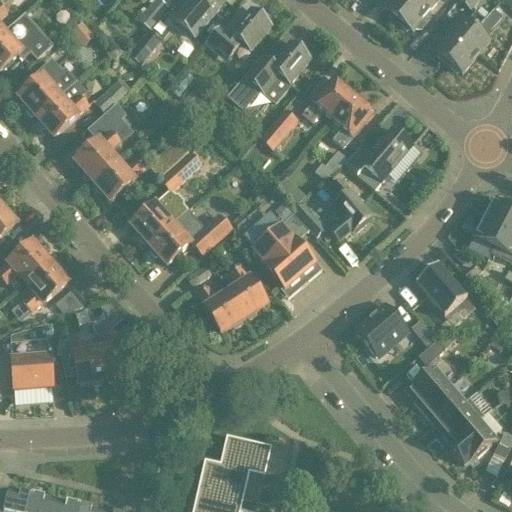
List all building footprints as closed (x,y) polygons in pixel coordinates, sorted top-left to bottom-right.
[(201,14),(210,22),(228,0),(193,0),(179,16),(191,26),(201,14)] [(384,13),(399,25),(420,0),(395,0),(393,2),(384,13)] [(438,3),(434,0),(420,0),(399,25),(411,36),(438,3)] [(483,0),(466,0),(462,5),(472,14),(483,0)] [(511,0),(505,0),(500,6),(509,13),(511,9),(511,0)] [(149,33),(150,32),(164,16),(167,11),(155,1),(137,24),(149,33)] [(249,13),(241,23),(229,38),(220,29),(203,47),(224,67),(230,59),(240,48),(249,55),(261,41),(270,30),(249,13)] [(434,55),(449,68),(486,25),(476,16),(466,27),(462,23),(434,55)] [(0,40),(0,73),(17,59),(21,62),(29,55),(37,64),(52,51),(23,19),(3,37),(0,40)] [(485,42),(494,32),(486,25),(449,68),(461,78),(489,45),(485,42)] [(82,52),(93,42),(81,28),(66,41),(72,47),(75,45),(82,52)] [(309,64),(288,47),(270,69),(261,62),(226,103),(243,116),(260,96),(275,109),(292,88),(290,86),(309,64)] [(140,70),(149,60),(137,49),(128,60),(140,70)] [(51,66),(35,79),(39,83),(18,101),(36,122),(60,101),(75,88),(75,87),(64,74),(60,77),(51,66)] [(321,116),(332,126),(353,101),(331,82),(306,112),(300,118),(311,128),(321,116)] [(117,87),(116,86),(93,106),(103,118),(114,108),(126,98),(125,97),(129,93),(121,84),(117,87)] [(79,101),(84,98),(75,88),(60,101),(36,122),(53,141),(77,120),(76,120),(87,110),(79,101)] [(372,117),(353,101),(332,126),(340,132),(330,144),(341,153),(372,117)] [(166,104),(161,110),(161,115),(167,121),(175,112),(166,104)] [(124,120),(114,108),(103,118),(97,123),(107,135),(108,134),(124,120)] [(258,145),(272,157),(297,126),(283,115),(258,145)] [(74,165),(93,187),(116,166),(108,156),(119,147),(133,135),(123,124),(110,136),(98,146),(97,145),(74,165)] [(369,159),(359,151),(338,176),(347,183),(352,177),(374,195),(412,150),(391,133),(369,159)] [(145,170),(159,187),(189,160),(176,144),(145,170)] [(332,178),(347,164),(337,156),(324,171),(332,178)] [(189,160),(159,187),(168,197),(168,198),(170,197),(199,172),(189,160)] [(123,173),(116,166),(93,187),(109,206),(133,185),(132,184),(143,174),(134,164),(123,173)] [(372,220),(358,203),(341,184),(331,192),(340,203),(330,211),(341,225),(332,233),(341,244),(372,220)] [(155,208),(131,230),(149,250),(187,216),(182,210),(182,206),(177,201),(173,200),(170,197),(168,198),(168,197),(155,209),(155,208)] [(252,200),(244,207),(250,216),(259,208),(252,200)] [(494,251),(511,216),(511,213),(511,214),(492,204),(473,240),(493,251),(494,251)] [(0,242),(16,228),(0,210),(0,242)] [(318,242),(326,233),(303,211),(295,219),(318,242)] [(282,214),(274,221),(282,229),(290,222),(282,214)] [(204,234),(188,215),(187,216),(149,250),(166,269),(191,247),(202,259),(231,233),(219,220),(204,234)] [(511,216),(494,251),(493,251),(489,258),(511,269),(511,268),(511,216)] [(267,242),(252,254),(285,294),(300,282),(315,269),(282,230),(267,242)] [(18,279),(26,289),(50,267),(32,247),(8,268),(9,269),(0,276),(0,280),(7,289),(18,279)] [(67,287),(50,267),(26,289),(33,297),(23,306),(31,316),(42,307),(43,308),(67,287)] [(212,282),(205,270),(185,282),(192,294),(212,282)] [(465,304),(436,270),(415,288),(444,322),(465,304)] [(227,278),(235,291),(227,297),(244,324),(266,310),(248,283),(247,283),(239,271),(227,278)] [(481,277),(475,271),(464,281),(470,287),(481,277)] [(204,312),(221,338),(244,324),(227,297),(216,303),(208,291),(197,298),(205,311),(204,312)] [(54,308),(63,319),(83,311),(70,295),(54,308)] [(104,324),(121,317),(113,307),(100,311),(104,324)] [(386,311),(383,313),(355,337),(375,361),(406,334),(391,317),(386,311)] [(493,315),(487,320),(495,329),(501,324),(493,315)] [(107,331),(103,325),(102,319),(91,322),(93,335),(97,341),(106,351),(99,352),(106,384),(131,379),(124,347),(123,348),(107,331)] [(49,360),(47,360),(46,344),(45,331),(9,338),(10,347),(13,396),(51,393),(49,360)] [(435,345),(427,336),(417,344),(425,353),(435,345)] [(106,384),(99,352),(87,355),(84,341),(57,346),(64,383),(77,381),(78,390),(106,384)] [(494,341),(489,350),(500,356),(504,347),(494,341)] [(425,371),(444,354),(436,345),(417,361),(425,371)] [(415,404),(413,405),(420,414),(449,389),(433,371),(406,394),(415,404)] [(437,430),(464,407),(449,389),(420,414),(428,423),(430,422),(437,430)] [(498,396),(500,408),(510,406),(508,395),(498,396)] [(447,450),(448,451),(479,425),(483,421),(469,403),(464,407),(437,430),(444,439),(443,440),(450,448),(447,450)] [(495,443),(479,425),(448,451),(464,469),(476,460),(477,461),(489,452),(487,450),(495,443)] [(226,440),(220,469),(249,475),(265,479),(272,451),(248,445),(226,440)] [(498,448),(493,457),(504,462),(509,453),(498,448)] [(205,465),(198,493),(243,503),(249,475),(220,469),(205,465)] [(0,508),(0,511),(27,511),(31,497),(7,492),(4,509),(0,508)] [(240,511),(243,503),(198,493),(193,511),(240,511)] [(272,494),(269,508),(277,510),(280,495),(272,494)] [(31,497),(27,511),(52,511),(55,503),(31,497)] [(55,503),(52,511),(77,511),(78,508),(55,503)]
